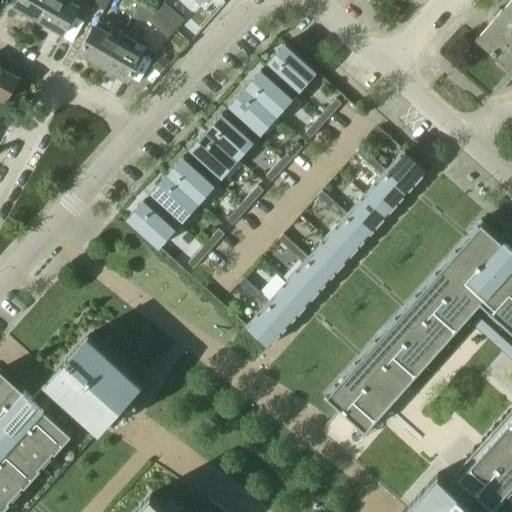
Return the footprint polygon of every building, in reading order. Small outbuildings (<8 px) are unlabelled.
[(49,0),(17,0),(14,6),(38,20),(49,0)] [(62,34),(81,1),(79,0),(67,0),(66,0),(49,0),(38,20),(62,34)] [(103,11),(109,0),(95,0),(93,5),(103,11)] [(509,68),(511,64),(511,0),(509,0),(501,10),(498,7),(492,15),(494,17),(476,38),(509,68)] [(184,20),(164,2),(156,12),(176,30),(184,20)] [(176,30),(156,12),(147,21),(167,39),(176,30)] [(103,67),(119,39),(105,31),(108,26),(98,20),(79,53),(103,67)] [(128,81),(146,48),(136,42),(133,47),(119,39),(103,67),(128,81)] [(316,71),(284,42),(267,61),(299,89),(316,71)] [(161,57),(153,65),(160,71),(168,63),(161,57)] [(0,100),(4,103),(18,78),(0,68),(0,100)] [(292,97),(260,68),(244,87),(276,115),(292,97)] [(276,115),(244,87),(228,104),(260,133),(276,115)] [(325,120),(341,103),(335,97),(320,115),(325,120)] [(253,140),(221,112),(205,130),(237,159),(253,140)] [(310,137),(325,120),(320,115),(304,132),(310,137)] [(237,159),(205,130),(189,148),(221,176),(237,159)] [(287,163),(302,146),(296,141),(281,158),(287,163)] [(373,158),(360,146),(355,151),(368,163),(373,158)] [(405,193),(426,170),(403,149),(385,168),(383,171),(405,193)] [(214,184),(182,155),(166,174),(198,202),(214,184)] [(271,181),(287,163),(281,158),(265,175),(271,181)] [(405,193),(383,171),(385,168),(373,158),(368,163),(380,174),(363,193),(386,214),(405,193)] [(198,202),(166,174),(150,191),(182,220),(198,202)] [(247,207),(263,190),(257,184),(242,201),(247,207)] [(334,201),(321,189),(316,195),(329,206),(334,201)] [(367,236),(386,214),(363,193),(346,212),(344,215),(367,236)] [(175,227),(143,199),(126,218),(158,246),(175,227)] [(232,224),(247,207),(242,201),(226,219),(232,224)] [(367,236),(344,215),(346,212),(334,201),(329,206),(341,217),(324,237),(347,258),(367,236)] [(487,511),(511,485),(511,246),(480,218),(323,393),(340,408),(319,430),(405,507),(400,511),(487,511)] [(208,250),(224,233),(218,228),(202,245),(208,250)] [(295,244),(282,233),(277,238),(290,250),(295,244)] [(328,279),(347,258),(324,237),(307,255),(305,258),(328,279)] [(328,279),(305,258),(307,255),(295,244),(290,250),(302,261),(285,280),(309,301),(328,279)] [(199,260),(208,250),(202,245),(187,262),(193,268),(199,260)] [(256,288),(243,276),(238,282),(251,293),(256,288)] [(289,322),(309,301),(285,280),(268,299),(266,302),(289,322)] [(289,322),(266,302),(268,299),(256,288),(251,293),(263,304),(245,324),(269,345),(289,322)] [(0,511),(24,511),(98,431),(142,382),(87,334),(31,396),(23,389),(23,390),(0,369),(0,511)] [(171,511),(150,493),(132,511),(171,511)]
